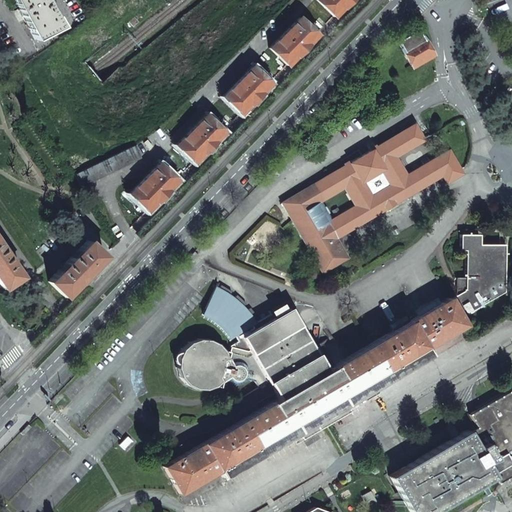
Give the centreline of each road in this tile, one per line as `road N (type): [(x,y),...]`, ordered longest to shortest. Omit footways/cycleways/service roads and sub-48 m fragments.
road 1 (secondary): [(33,383),(401,0)]
road 2 (residential): [(0,10),(21,39),(38,47),(71,24),(60,0)]
